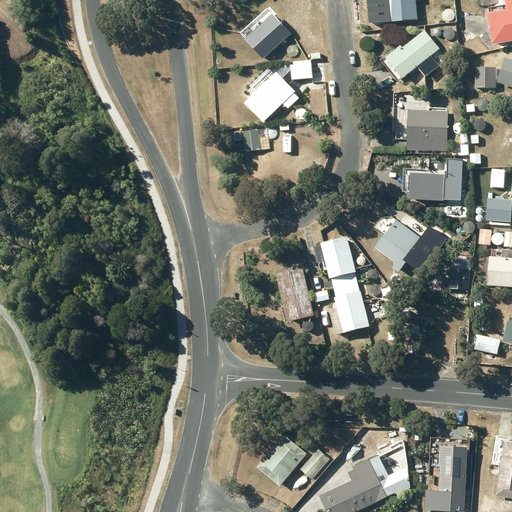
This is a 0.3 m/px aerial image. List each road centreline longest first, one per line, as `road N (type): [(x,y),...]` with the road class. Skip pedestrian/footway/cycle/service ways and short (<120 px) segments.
road 1 (residential): [(195,242),(305,202),(339,172),(352,129),(338,0)]
road 2 (residential): [(511,392),(207,375)]
road 3 (residential): [(195,242),(105,50),(92,0)]
road 4 (residential): [(174,0),(190,109),(195,242)]
road 5 (residential): [(207,375),(195,242)]
